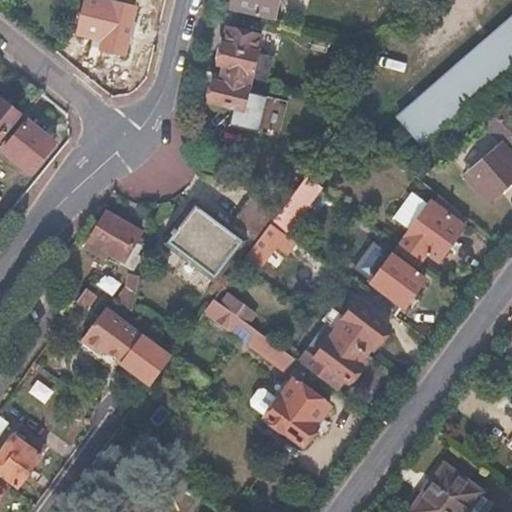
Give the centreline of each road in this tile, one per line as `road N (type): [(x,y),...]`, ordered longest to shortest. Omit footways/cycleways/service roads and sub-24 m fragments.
road 1 (residential): [(338,511),(511,275)]
road 2 (residential): [(133,138),(76,177),(0,285)]
road 3 (residential): [(0,33),(133,138)]
road 4 (residential): [(187,0),(161,102),(133,138)]
